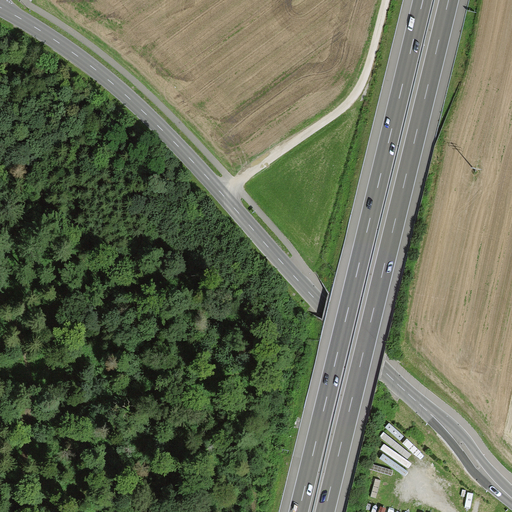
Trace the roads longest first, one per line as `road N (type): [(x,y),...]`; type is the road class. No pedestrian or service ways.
road 1 (secondary): [(0,7),(128,96),(383,369)]
road 2 (motorway): [(423,0),(299,511)]
road 3 (motorway): [(324,511),(448,0)]
road 4 (track): [(0,430),(175,388),(192,339),(175,252),(185,219)]
road 5 (track): [(223,195),(345,106),(367,71),(386,0)]
road 6 (track): [(0,277),(33,356),(32,424),(10,511)]
road 7 (secondary): [(511,497),(383,369)]
